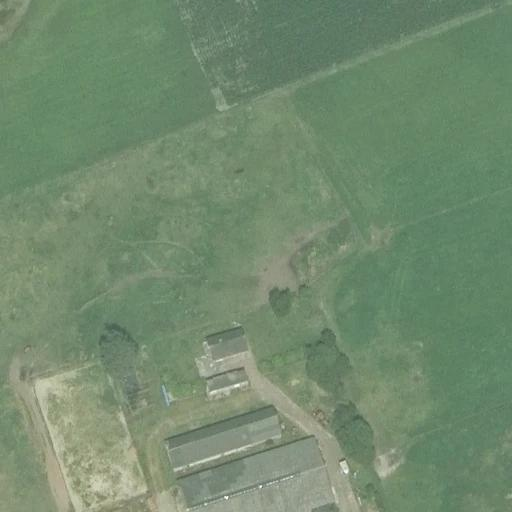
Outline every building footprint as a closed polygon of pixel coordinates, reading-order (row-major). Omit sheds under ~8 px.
[(288,277),(270,284),(274,293),(292,287),(288,277)] [(247,355),(242,335),(206,345),(211,365),(247,355)] [(165,448),(173,474),(281,440),(273,414),(165,448)] [(314,445),(177,488),(185,511),(334,511),(333,509),(334,509),(314,445)] [(101,509),(101,493),(76,493),(76,510),(101,509)]
